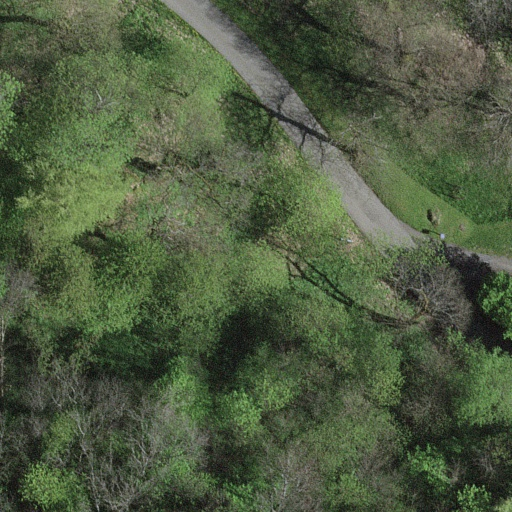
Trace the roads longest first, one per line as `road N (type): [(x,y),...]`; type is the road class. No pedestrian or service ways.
road 1 (residential): [(172,0),(226,58),(451,357),(511,407)]
road 2 (track): [(511,283),(409,256),(385,268)]
